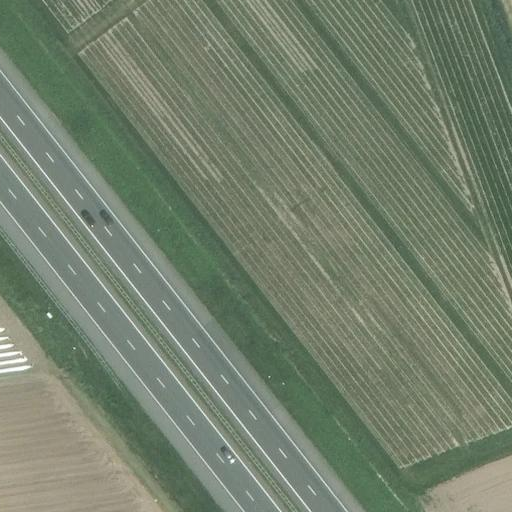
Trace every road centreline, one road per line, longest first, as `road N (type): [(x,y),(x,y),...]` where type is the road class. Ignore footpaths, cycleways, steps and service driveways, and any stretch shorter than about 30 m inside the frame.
road 1 (motorway): [(328,511),(0,93)]
road 2 (motorway): [(0,180),(260,511)]
